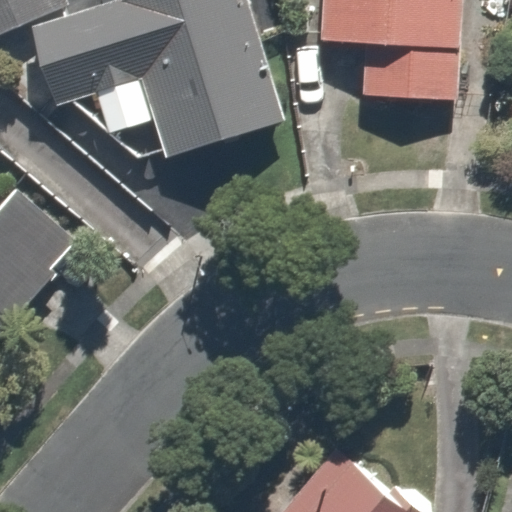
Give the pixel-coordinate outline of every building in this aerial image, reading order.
[(0,0),(0,29),(64,9),(60,0),(0,0)] [(280,131),(254,0),(170,0),(171,2),(31,30),(47,110),(104,99),(112,140),(168,128),(173,152),(280,131)] [(360,98),(462,103),(467,0),(323,0),(321,40),(363,42),(360,98)] [(0,198),(0,316),(74,238),(15,183),(0,198)] [(433,511),(354,442),(292,511),(433,511)]
